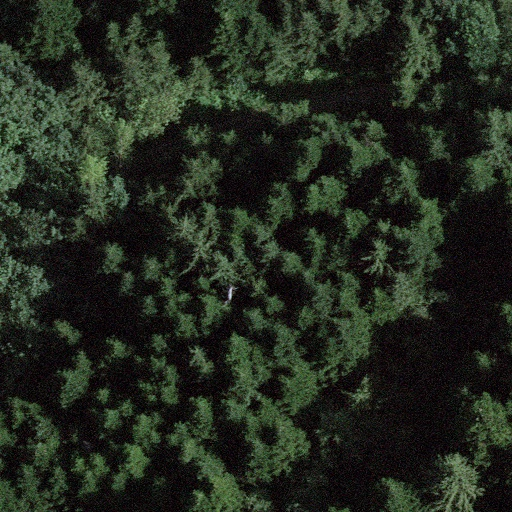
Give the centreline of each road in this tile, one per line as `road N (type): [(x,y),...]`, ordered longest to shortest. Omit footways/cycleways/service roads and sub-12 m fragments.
road 1 (track): [(511,77),(274,112),(0,222)]
road 2 (track): [(334,511),(511,277)]
